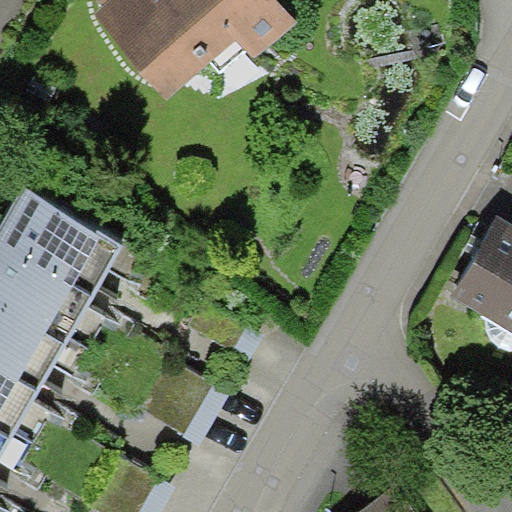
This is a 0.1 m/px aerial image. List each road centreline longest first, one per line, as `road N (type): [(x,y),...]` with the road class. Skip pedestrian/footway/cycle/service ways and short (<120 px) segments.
road 1 (residential): [(368,335),(511,56)]
road 2 (residential): [(495,511),(368,335)]
road 3 (residential): [(265,511),(368,335)]
